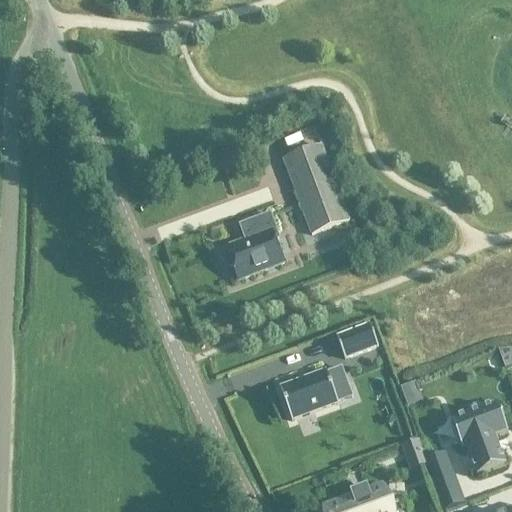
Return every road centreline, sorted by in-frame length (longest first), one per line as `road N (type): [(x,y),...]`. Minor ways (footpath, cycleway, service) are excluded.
road 1 (unclassified): [(255,511),(181,364),(51,27)]
road 2 (unclassified): [(0,495),(13,90),(17,62),(51,27)]
